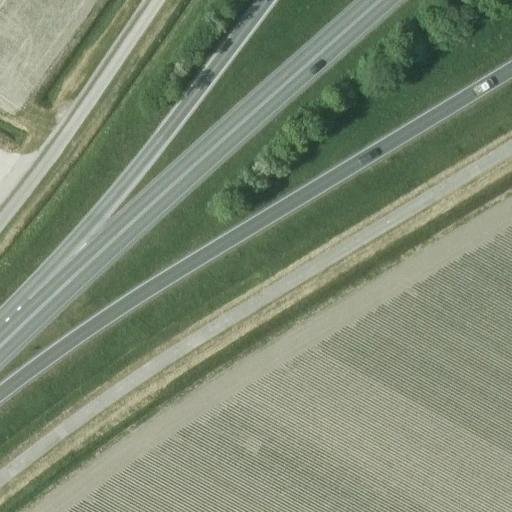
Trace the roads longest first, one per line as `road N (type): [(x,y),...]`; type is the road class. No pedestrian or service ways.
road 1 (trunk): [(0,393),(140,291),(511,66)]
road 2 (unclassified): [(0,479),(134,380),(511,154)]
road 3 (trunk): [(38,308),(386,0)]
road 4 (trunk): [(265,0),(38,308)]
road 5 (unclassified): [(0,213),(156,0)]
